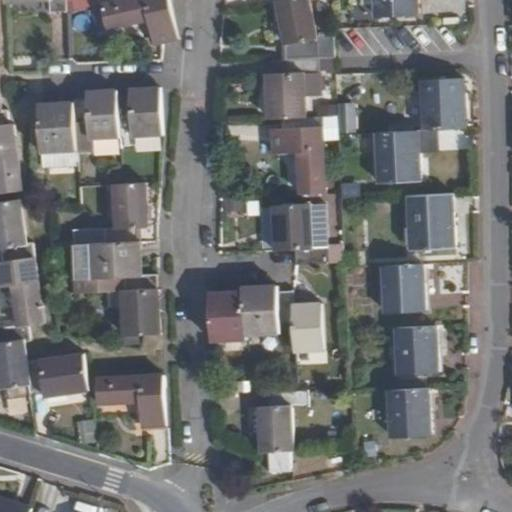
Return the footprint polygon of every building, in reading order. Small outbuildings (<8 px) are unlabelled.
[(5,0),(5,3),(51,2),(52,13),(67,12),(65,0),(5,0)] [(71,0),(73,8),(100,5),(99,0),(71,0)] [(170,0),(129,0),(105,5),(111,30),(151,20),(157,43),(179,39),(170,0)] [(318,39),(309,0),(278,0),(277,0),(285,38),(286,61),(319,59),(318,39)] [(361,0),(362,11),(375,10),(378,10),(377,0),(361,0)] [(377,0),(378,10),(375,10),(376,15),(378,15),(379,22),(418,20),(416,0),(377,0)] [(272,119),(305,117),(304,96),(321,95),(320,73),(319,73),(319,59),(286,61),(269,62),(272,119)] [(425,84),(428,135),(467,133),(464,82),(425,84)] [(131,94),(118,96),(119,128),(132,127),(133,133),(163,131),(160,87),(131,89),(131,94)] [(119,128),(118,96),(117,90),(87,92),(88,97),(73,99),(73,103),(77,146),(93,145),(92,137),(120,134),(119,128)] [(41,105),(44,150),(77,148),(77,146),(73,103),(41,105)] [(0,125),(10,124),(7,109),(0,109),(0,125)] [(12,124),(10,124),(0,125),(0,191),(22,188),(12,124)] [(322,126),(273,128),(274,150),(298,149),(301,192),(325,191),(322,126)] [(421,184),(419,136),(380,137),(382,186),(421,184)] [(77,148),(44,150),(44,154),(45,165),(78,162),(77,148)] [(71,230),(72,247),(141,242),(140,226),(148,226),(146,182),(115,184),(118,227),(71,230)] [(0,250),(2,262),(35,256),(32,242),(27,242),(21,198),(0,202),(0,250)] [(455,252),(453,200),(411,202),(414,254),(455,252)] [(310,203),(276,205),(278,247),(293,247),(294,263),(344,260),(344,243),(326,244),(312,245),(310,204),(310,203)] [(324,204),(310,204),(312,245),(326,244),(324,204)] [(109,291),(123,290),(158,288),(157,274),(144,275),(143,242),(141,242),(72,247),(74,292),(109,291)] [(2,262),(0,261),(0,286),(13,285),(19,325),(27,324),(44,322),(35,256),(2,262)] [(426,318),(424,272),(386,273),(389,320),(426,318)] [(243,287),(243,291),(246,331),(279,329),(279,319),(293,318),(293,304),(292,289),(277,290),(277,284),(243,287)] [(159,288),(158,288),(123,290),(124,305),(125,335),(162,333),(159,288)] [(123,290),(109,291),(110,306),(124,305),(123,290)] [(246,331),(243,291),(211,293),(214,338),(246,336),(246,331)] [(322,302),(293,304),(293,318),(294,347),(324,345),(322,302)] [(29,339),(27,324),(19,325),(0,328),(0,388),(31,384),(29,362),(25,340),(29,339)] [(440,381),(437,334),(400,336),(402,383),(440,381)] [(48,395),(89,389),(84,354),(29,362),(31,384),(32,391),(47,389),(48,395)] [(165,375),(100,380),(101,403),(141,400),(143,425),(168,424),(165,375)] [(311,389),(265,392),(266,407),(264,409),(266,453),(272,453),(293,452),(296,452),(294,409),(312,408),(311,389)] [(434,445),(432,397),(393,399),(395,446),(434,445)] [(294,472),(293,452),(272,453),(273,473),(294,472)] [(33,511),(34,508),(0,497),(0,511),(33,511)]
